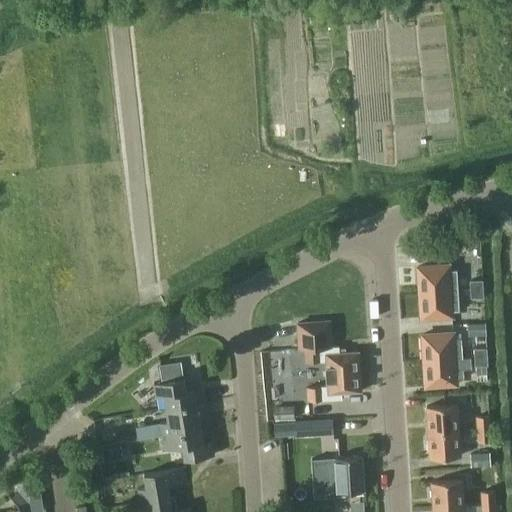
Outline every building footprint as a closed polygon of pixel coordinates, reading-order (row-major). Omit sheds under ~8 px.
[(417,266),(418,292),(456,289),(455,270),(450,270),(449,263),(417,266)] [(470,288),(483,287),(482,278),(469,279),(470,288)] [(484,297),(483,287),(470,288),(470,298),(484,297)] [(456,289),(418,292),(420,318),(453,316),(452,309),(458,308),(456,289)] [(329,320),(296,323),(299,348),(304,348),(305,361),(325,359),(326,372),(360,370),(358,350),(342,351),(342,348),(337,348),(337,346),(332,346),(329,320)] [(468,335),(486,334),(485,321),(467,322),(468,335)] [(462,357),(460,336),(454,336),(454,332),(421,334),(422,360),(462,357)] [(473,347),(474,356),(487,355),(487,347),(473,347)] [(487,355),(474,356),(474,365),(488,364),(487,355)] [(470,356),(462,357),(422,360),(424,386),(457,384),(456,378),(463,378),(462,367),(471,367),(470,356)] [(164,395),(166,407),(205,401),(203,388),(185,390),(183,377),(181,378),(179,361),(160,364),(162,381),(153,382),(156,396),(164,395)] [(360,370),(326,372),(327,385),(306,387),(307,401),(342,398),(342,395),(348,394),(347,391),(362,390),(360,370)] [(207,415),(205,401),(166,407),(168,420),(160,421),(162,435),(201,428),(199,416),(207,415)] [(426,406),(427,431),(459,429),(457,403),(426,406)] [(294,417),(294,404),(272,405),(273,419),(294,417)] [(475,415),(476,428),(490,427),(489,414),(475,415)] [(332,418),(293,421),(294,434),(294,435),(333,433),(332,418)] [(491,439),(490,427),(476,428),(477,440),(491,439)] [(201,428),(162,435),(164,448),(182,445),(184,459),(214,454),(211,440),(203,441),(201,428)] [(459,429),(427,431),(429,457),(460,455),(459,429)] [(102,461),(123,457),(120,443),(100,447),(102,461)] [(490,465),(490,451),(469,452),(470,466),(490,465)] [(334,457),(310,458),(313,497),(337,495),(337,491),(364,489),(361,455),(334,457)] [(138,487),(141,511),(166,511),(190,508),(172,511),(168,491),(167,484),(185,481),(183,467),(144,473),(146,486),(138,487)] [(38,477),(26,479),(29,496),(41,494),(38,477)] [(431,481),(433,507),(463,505),(462,479),(431,481)] [(480,503),(495,502),(494,489),(479,490),(480,503)] [(369,511),(369,500),(356,500),(356,511),(369,511)] [(495,511),(495,502),(480,503),(481,511),(495,511)]
